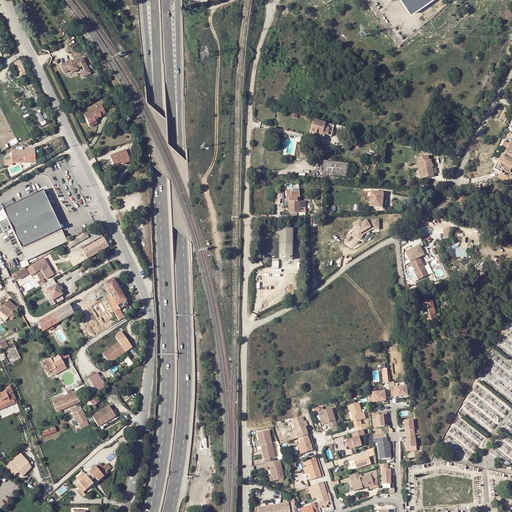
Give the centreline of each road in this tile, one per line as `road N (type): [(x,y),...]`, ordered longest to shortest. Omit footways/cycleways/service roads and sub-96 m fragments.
road 1 (unclassified): [(3,0),(148,306),(150,356),(124,511)]
road 2 (trunk): [(157,83),(170,377),(153,511)]
road 3 (residential): [(244,331),(440,207),(511,73)]
road 4 (trunk): [(166,511),(183,361),(173,135)]
road 5 (unclassified): [(276,0),(254,68),(244,331)]
road 6 (unclassified): [(244,331),(244,511)]
road 7 (unknown): [(102,205),(69,218),(55,180),(43,173),(0,203)]
road 8 (trunk): [(173,135),(166,0)]
road 9 (trunk): [(173,135),(177,0)]
